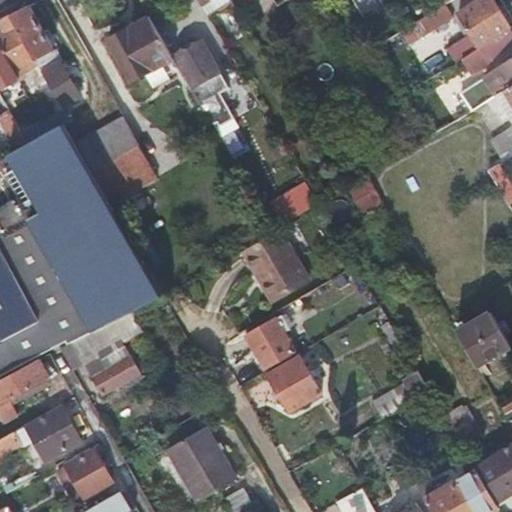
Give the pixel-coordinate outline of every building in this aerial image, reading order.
[(506,26),(496,9),(490,0),(471,0),(452,11),(473,46),(501,29),(506,26)] [(9,16),(26,46),(35,62),(53,52),(28,6),(9,16)] [(443,6),(402,32),(411,46),(452,21),(443,6)] [(21,48),(26,46),(9,16),(8,15),(0,19),(0,29),(1,31),(0,31),(0,51),(12,73),(29,63),(21,48)] [(150,21),(150,20),(149,18),(108,41),(132,84),(149,74),(158,90),(182,76),(155,30),(153,25),(150,21)] [(510,43),(501,29),(473,46),(472,46),(480,60),(510,43)] [(227,68),(219,53),(211,38),(175,57),(192,88),(227,68)] [(0,88),(16,80),(12,73),(0,51),(0,88)] [(60,62),(53,52),(35,62),(41,74),(60,62)] [(493,94),(511,82),(511,56),(481,75),(493,94)] [(52,92),(61,109),(79,98),(60,62),(41,74),(52,92)] [(398,142),(407,137),(417,131),(380,69),(360,80),(398,142)] [(511,82),(493,94),(511,123),(511,82)] [(62,110),(61,109),(52,92),(42,98),(52,116),(62,110)] [(0,114),(0,122),(16,151),(26,145),(7,111),(0,114)] [(73,145),(88,171),(137,144),(122,118),(73,145)] [(26,145),(16,151),(5,157),(11,168),(16,166),(29,188),(41,210),(28,218),(0,233),(0,377),(64,343),(65,346),(69,344),(127,312),(160,295),(107,205),(88,171),(73,145),(62,125),(26,145)] [(137,144),(88,171),(107,205),(156,177),(137,144)] [(504,202),(509,199),(511,197),(511,194),(494,165),(485,170),(504,202)] [(3,173),(28,218),(41,210),(29,188),(16,166),(11,168),(3,173)] [(309,177),(271,200),(287,225),(324,202),(309,177)] [(370,177),(348,189),(364,216),(386,203),(370,177)] [(276,230),(242,251),(245,256),(252,269),(270,300),(306,279),(276,230)] [(252,269),(245,256),(239,259),(246,272),(252,269)] [(140,335),(127,312),(69,344),(100,398),(139,375),(122,346),(140,335)] [(463,324),(460,326),(458,327),(461,332),(457,334),(476,368),(510,347),(490,314),(466,329),(463,324)] [(282,333),(286,330),(291,327),(284,316),(246,338),(265,371),(294,354),(282,333)] [(381,325),(398,354),(405,351),(387,322),(381,325)] [(267,376),(276,392),(285,407),(316,389),(298,357),(267,376)] [(0,406),(28,390),(36,403),(43,416),(62,406),(48,380),(49,379),(38,360),(0,381),(0,406)] [(402,378),(405,384),(409,391),(400,396),(397,390),(371,405),(380,421),(429,392),(416,370),(402,378)] [(27,428),(36,445),(45,462),(80,442),(61,409),(27,428)] [(454,433),(459,442),(469,436),(456,412),(445,419),(454,433)] [(202,426),(196,430),(226,483),(233,480),(202,426)] [(226,483),(196,430),(165,448),(195,501),(226,483)] [(0,462),(7,458),(5,455),(20,446),(14,433),(0,440),(0,462)] [(462,448),(459,442),(454,433),(447,437),(456,451),(462,448)] [(511,445),(474,468),(476,471),(495,502),(511,491),(511,445)] [(65,465),(67,471),(70,476),(66,479),(74,492),(78,489),(84,498),(101,489),(111,483),(93,450),(65,465)] [(403,461),(396,465),(389,469),(402,491),(415,483),(403,461)] [(24,484),(27,490),(31,497),(56,483),(48,470),(24,484)] [(495,502),(476,471),(436,494),(427,478),(416,484),(431,511),(491,511),(498,508),(495,502)] [(89,509),(108,499),(101,489),(84,498),(89,509)] [(373,511),(361,490),(349,497),(336,504),(340,511),(373,511)] [(83,511),(126,511),(131,510),(121,491),(108,499),(89,509),(83,511)] [(264,511),(257,499),(241,508),(243,511),(264,511)] [(420,511),(415,503),(399,511),(420,511)]
